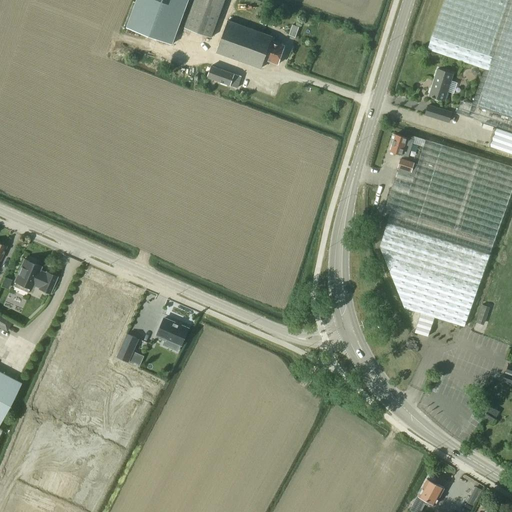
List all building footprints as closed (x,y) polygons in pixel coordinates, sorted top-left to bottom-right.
[(136,0),(127,27),(172,44),(187,0),(136,0)] [(211,37),(224,0),(194,0),(185,27),(211,37)] [(511,0),(444,0),(427,49),(484,69),(472,104),(461,100),(459,107),(454,105),(452,111),(457,113),(456,113),(495,126),(511,131),(511,0)] [(285,45),(273,41),(275,37),(228,20),(216,52),(261,68),(264,58),(278,63),(285,45)] [(296,36),(299,26),(293,24),(289,34),(296,36)] [(237,87),(241,76),(211,66),(207,77),(237,87)] [(445,100),(453,73),(438,68),(430,95),(445,100)] [(428,106),(426,114),(441,119),(444,111),(428,106)] [(511,132),(496,127),(489,146),(511,153),(511,132)] [(408,157),(414,140),(396,134),(390,151),(408,157)] [(397,171),(385,208),(391,209),(492,245),(511,189),(511,166),(425,139),(418,164),(414,163),(401,159),(399,159),(397,165),(399,166),(398,167),(411,171),(410,175),(397,171)] [(391,209),(380,246),(405,308),(421,313),(417,325),(416,328),(415,332),(428,336),(434,317),(464,326),(474,298),(492,245),(391,209)] [(24,259),(15,281),(31,288),(33,284),(40,287),(39,288),(50,293),(57,277),(46,272),(45,273),(39,270),(41,266),(37,265),(36,263),(34,261),(32,260),(30,260),(28,261),(24,259)] [(4,277),(1,286),(8,289),(12,280),(4,277)] [(475,324),(483,326),(489,309),(481,306),(475,324)] [(164,318),(156,336),(165,340),(163,344),(177,351),(180,344),(181,344),(188,328),(164,318)] [(127,333),(117,356),(139,366),(144,356),(133,351),(138,338),(127,333)] [(511,365),(508,364),(503,380),(511,383),(511,365)] [(0,433),(2,429),(0,428),(0,422),(21,383),(0,371),(0,433)] [(490,406),(487,411),(496,417),(499,412),(490,406)] [(486,413),(483,417),(492,423),(495,419),(486,413)] [(379,429),(376,434),(383,438),(386,433),(379,429)] [(427,478),(418,495),(426,500),(435,505),(444,487),(435,482),(436,480),(436,478),(431,476),(429,476),(428,478),(427,478)] [(468,502),(473,504),(481,489),(476,487),(468,502)]
